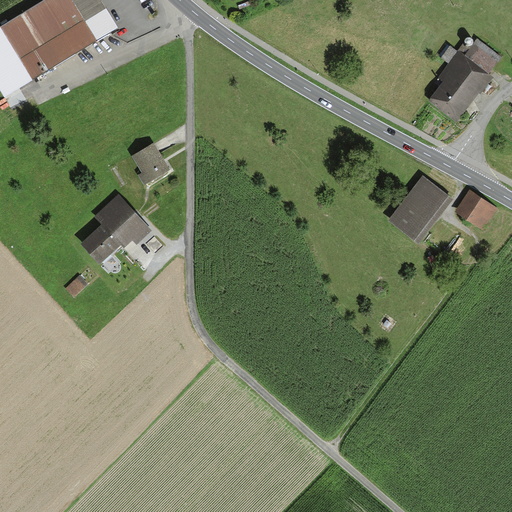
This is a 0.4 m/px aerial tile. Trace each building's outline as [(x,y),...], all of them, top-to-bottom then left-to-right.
[(0,25),(31,79),(116,30),(104,9),(83,21),(71,0),(38,0),(0,22),(0,25)] [(431,100),(452,116),(494,60),(477,48),(469,59),(457,50),(439,74),(446,80),(431,100)] [(149,179),(167,168),(151,143),(133,154),(149,179)] [(414,236),(445,195),(422,177),(391,218),(414,236)] [(460,210),(482,226),(495,209),(472,192),(460,210)] [(134,241),(149,227),(118,195),(96,216),(103,223),(84,241),(97,255),(103,248),(107,252),(126,234),(134,241)] [(417,239),(421,242),(455,199),(451,196),(417,239)] [(73,295),(87,281),(79,273),(65,288),(73,295)]
